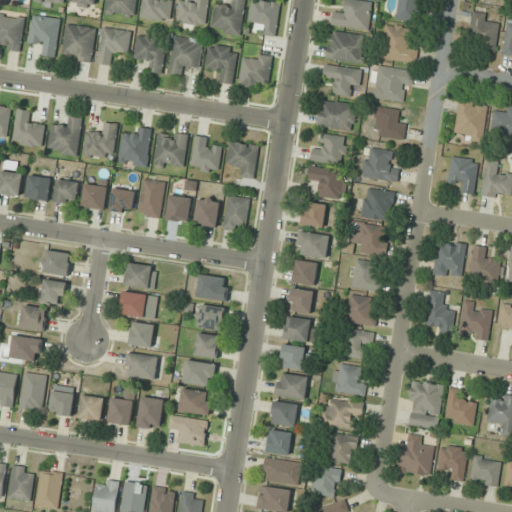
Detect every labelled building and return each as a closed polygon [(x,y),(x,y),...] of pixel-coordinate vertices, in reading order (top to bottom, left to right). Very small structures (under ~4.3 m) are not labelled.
[(72,0),(71,3),(96,9),(98,0),(72,0)] [(135,18),(137,0),(107,0),(105,14),(135,18)] [(143,0),(140,18),(170,22),(173,0),(143,0)] [(196,0),(196,2),(184,0),(180,0),(177,22),(206,26),(209,0),(196,0)] [(215,4),(211,32),(242,35),(245,0),(232,0),(232,6),(215,4)] [(252,0),(249,22),(257,23),(256,33),(276,36),(280,3),(258,0),(252,0)] [(369,30),(373,3),(353,0),(344,0),(343,11),(334,10),(332,25),(369,30)] [(419,0),(397,0),(397,20),(418,22),(419,0)] [(490,14),(473,12),(469,42),(479,43),(478,49),(496,52),(499,24),(488,23),(490,14)] [(26,16),(0,13),(0,42),(0,46),(0,48),(22,51),(26,16)] [(29,43),(45,45),(44,56),(57,57),(61,19),(32,15),(29,43)] [(503,53),(511,54),(511,20),(508,20),(503,53)] [(97,28),(67,24),(62,58),(92,62),(97,28)] [(418,48),(410,47),(412,28),(386,25),(382,59),(417,63),(418,48)] [(132,32),(103,28),(98,64),(113,66),(115,54),(128,56),(132,32)] [(366,36),(330,31),(327,59),(363,64),(366,36)] [(151,62),(149,70),(161,73),(168,42),(139,35),(134,58),(151,62)] [(204,38),(174,35),(169,73),(185,75),(186,67),(200,69),(204,38)] [(238,48),(209,44),(205,69),(224,72),(222,83),(233,84),(238,48)] [(239,83),(268,89),(274,58),(245,53),(239,83)] [(362,69),(326,65),(324,82),(333,83),(331,94),(350,96),(351,86),(360,87),(362,69)] [(415,71),(376,66),(371,98),(402,102),(404,84),(413,85),(415,71)] [(356,105),(321,100),(318,126),(353,131),(356,105)] [(487,103),(459,100),(455,132),(465,133),(464,142),(483,144),(487,103)] [(0,136),(9,138),(12,108),(0,106),(0,136)] [(399,110),(377,107),(374,135),(405,139),(407,121),(398,120),(399,110)] [(496,113),(496,138),(511,138),(511,107),(506,107),(506,113),(496,113)] [(43,147),(46,124),(28,122),(29,111),(17,110),(13,143),(43,147)] [(52,123),(47,152),(77,157),(84,119),(72,117),(71,126),(52,123)] [(99,132),(87,130),(84,156),(113,160),(118,124),(101,122),(99,132)] [(122,135),(119,164),(148,167),(151,129),(135,128),(134,136),(122,135)] [(185,167),(187,135),(158,132),(155,167),(165,168),(165,165),(185,167)] [(322,145),(313,144),(311,160),(344,165),(348,137),(323,134),(322,145)] [(191,169),(219,173),(222,148),(208,146),(209,139),(196,137),(191,169)] [(255,178),(259,146),(231,142),(228,165),(239,167),(238,176),(255,178)] [(400,163),(392,162),(393,151),(366,148),(363,177),(398,181),(400,163)] [(479,160),(453,157),(449,180),(459,182),(458,192),(474,194),(479,160)] [(503,190),(511,191),(511,173),(497,172),(498,162),(486,161),(483,196),(502,197),(503,190)] [(347,180),(338,179),(339,171),(311,167),(309,180),(319,182),(317,196),(344,200),(347,180)] [(0,194),(21,196),(22,173),(0,171),(0,194)] [(28,199),(50,199),(50,176),(28,176),(28,199)] [(140,216),(161,218),(164,181),(143,179),(140,216)] [(55,202),(78,204),(79,181),(56,180),(55,202)] [(104,209),(107,187),(85,184),(82,206),(104,209)] [(136,192),(114,188),(110,210),(132,214),(136,192)] [(362,217),(389,222),(395,193),(367,188),(362,217)] [(192,198),(170,195),(166,220),(189,223),(192,198)] [(250,198),(228,196),(225,229),(246,231),(250,198)] [(221,201),(200,197),(194,223),(215,228),(221,201)] [(328,206),(307,201),(301,223),(322,229),(328,206)] [(385,255),(386,225),(353,223),(352,243),(361,243),(361,254),(385,255)] [(297,254),(326,259),(330,236),(301,231),(297,254)] [(434,273),(462,278),(467,245),(439,241),(434,273)] [(498,284),(502,260),(484,258),(485,247),(475,246),(470,280),(498,284)] [(72,254),(46,249),(41,272),(68,277),(72,254)] [(316,285),(319,263),(296,260),(293,282),(316,285)] [(380,291),(382,275),(375,274),(376,263),(356,260),(353,287),(380,291)] [(155,289),(157,266),(128,264),(126,286),(155,289)] [(198,298),(228,300),(230,278),(200,275),(198,298)] [(64,305),(66,282),(44,280),(42,302),(64,305)] [(313,313),(313,289),(291,289),(290,312),(313,313)] [(121,314),(155,319),(158,296),(124,291),(121,314)] [(450,294),(432,291),(425,327),(452,332),(456,312),(447,310),(450,294)] [(376,306),(372,306),(372,296),(348,296),(348,323),(376,323),(376,306)] [(489,340),(493,311),(474,308),(475,302),(464,300),(460,336),(489,340)] [(511,304),(501,303),(499,325),(509,326),(508,332),(511,332),(511,304)] [(222,331),(226,308),(199,304),(195,327),(222,331)] [(46,330),(47,307),(23,306),(22,330),(46,330)] [(315,341),(315,318),(286,318),(286,341),(315,341)] [(155,325),(134,322),(130,344),(151,348),(155,325)] [(373,348),(375,333),(349,328),(344,356),(363,359),(365,347),(373,348)] [(44,339),(14,334),(10,357),(39,362),(44,339)] [(219,358),(219,335),(197,334),(197,357),(219,358)] [(280,366),(307,371),(312,349),(285,343),(280,366)] [(156,380),(159,357),(129,353),(125,376),(156,380)] [(214,385),(214,362),(185,362),(185,385),(214,385)] [(367,368),(337,364),(333,391),(364,395),(367,368)] [(0,398),(1,399),(0,405),(0,406),(14,407),(17,373),(0,371),(0,398)] [(42,412),(48,376),(27,372),(20,408),(42,412)] [(304,400),(308,377),(280,372),(276,395),(304,400)] [(445,385),(414,381),(408,425),(439,429),(445,385)] [(461,389),(450,387),(445,421),(474,425),(477,402),(459,400),(461,389)] [(130,425),(136,391),(126,389),(125,400),(113,398),(109,422),(130,425)] [(209,415),(212,392),(183,389),(180,411),(209,415)] [(74,392),(52,391),(51,414),(73,415),(74,392)] [(511,395),(491,394),(489,423),(505,424),(504,435),(511,435),(511,395)] [(79,417),(101,421),(105,398),(83,395),(79,417)] [(164,400),(142,396),(138,426),(160,429),(164,400)] [(324,426),(353,428),(354,419),(362,420),(364,403),(326,399),(324,426)] [(298,403),(274,401),(271,424),(296,426),(298,403)] [(292,432),(270,429),(268,453),(290,455),(292,432)] [(354,465),(359,437),(334,433),(329,461),(354,465)] [(425,438),(406,435),(400,470),(430,475),(435,447),(423,445),(425,438)] [(450,480),(466,480),(466,447),(441,447),(441,469),(450,469),(450,480)] [(471,482),(498,486),(502,459),(475,456),(471,482)] [(299,485),(302,462),(266,458),(263,480),(299,485)] [(9,464),(0,462),(0,497),(1,498),(9,464)] [(35,468),(14,466),(10,499),(31,501),(35,468)] [(315,496),(340,496),(340,468),(315,468),(315,496)] [(58,509),(64,474),(43,470),(36,506),(58,509)] [(99,511),(115,511),(120,482),(99,479),(94,511),(99,511)] [(173,511),(175,487),(153,486),(151,511),(173,511)] [(259,509),(284,511),(288,511),(291,489),(261,486),(259,509)] [(202,511),(205,496),(184,492),(180,511),(202,511)] [(348,511),(350,511),(343,498),(318,511),(348,511)]
